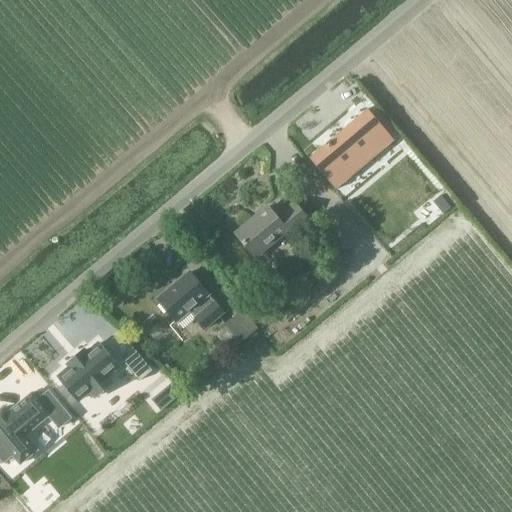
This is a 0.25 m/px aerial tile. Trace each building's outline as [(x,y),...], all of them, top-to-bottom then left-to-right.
[(359,100),(363,105),(368,101),(364,96),(359,100)] [(394,141),(367,109),(309,158),(336,190),(340,186),(336,181),(385,139),(390,145),(394,141)] [(441,195),(433,202),(443,214),(451,207),(441,195)] [(267,207),(235,234),(254,257),(286,231),(289,235),(307,221),(293,203),(275,217),(267,207)] [(194,318),(203,330),(223,314),(207,294),(208,294),(189,272),(157,300),(175,321),(191,307),(198,315),(194,318)] [(224,325),(239,342),(257,328),(241,311),(224,325)] [(124,337),(112,347),(113,349),(125,362),(140,381),(152,370),(124,337)] [(70,367),(58,377),(78,401),(90,391),(95,397),(97,395),(98,396),(110,385),(112,383),(107,377),(125,362),(113,349),(107,354),(98,343),(87,353),(84,350),(81,353),(81,352),(70,361),(71,361),(67,364),(70,367)] [(32,392),(12,409),(7,413),(3,408),(0,410),(0,458),(3,463),(12,455),(20,464),(37,450),(25,435),(48,416),(59,428),(71,418),(48,391),(38,399),(32,392)]
